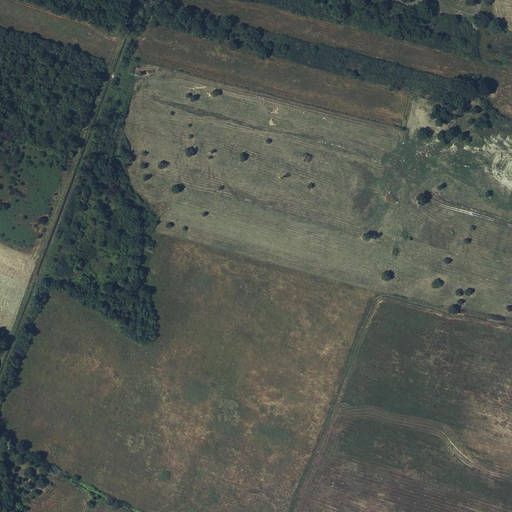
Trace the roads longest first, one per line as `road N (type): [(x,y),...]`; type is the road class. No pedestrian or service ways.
road 1 (track): [(0,362),(135,0)]
road 2 (track): [(511,226),(431,202),(424,188),(319,146)]
